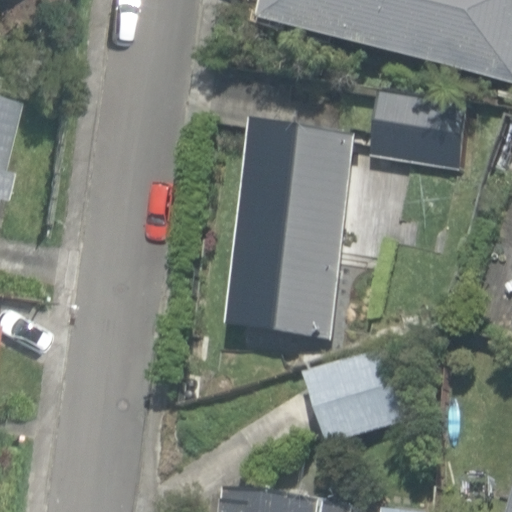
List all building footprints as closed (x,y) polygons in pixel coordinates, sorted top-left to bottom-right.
[(511,82),(511,0),(281,0),(275,26),(511,82)] [(377,158),(462,169),(471,103),(386,91),(377,158)] [(236,327),(337,341),(365,136),(264,122),(236,327)] [(315,376),(338,448),(441,416),(418,344),(315,376)] [(232,511),(360,511),(361,510),(235,493),(232,511)]
